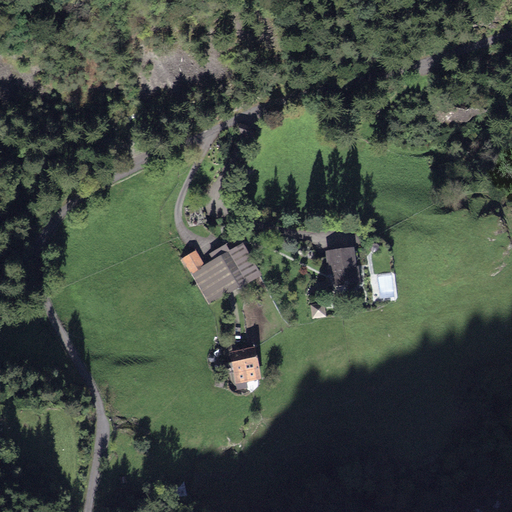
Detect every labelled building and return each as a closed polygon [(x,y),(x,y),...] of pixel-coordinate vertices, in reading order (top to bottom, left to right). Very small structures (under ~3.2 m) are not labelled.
[(199,203),(183,208),(188,227),(205,223),(199,203)] [(195,275),(212,303),(263,273),(246,245),(195,275)] [(332,287),(358,284),(354,249),(328,252),(332,287)] [(398,269),(370,274),(374,300),(403,295),(398,269)] [(258,356),(234,360),(239,389),(263,385),(258,356)]
